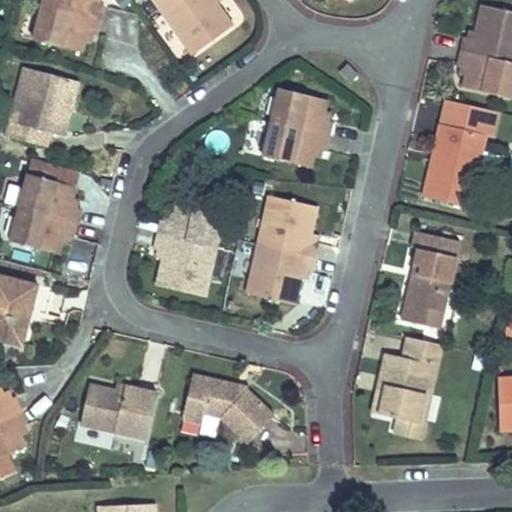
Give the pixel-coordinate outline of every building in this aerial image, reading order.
[(43,0),(40,13),(30,44),(77,59),(82,42),(93,45),(102,16),(91,12),(94,0),(43,0)] [(148,0),(161,16),(191,57),(235,25),(217,0),(148,0)] [(511,98),(511,91),(511,9),(478,2),(470,36),(461,34),(454,63),(464,65),(459,86),(511,98)] [(360,73),(348,63),(341,72),(353,82),(360,73)] [(42,153),(46,139),(52,113),(67,117),(74,87),(20,75),(4,144),(42,153)] [(276,124),(268,154),(311,165),(317,146),(328,149),(336,119),(324,117),(330,97),(287,86),(276,124)] [(52,113),(46,139),(61,142),(67,117),(52,113)] [(441,121),(424,195),(474,207),(491,133),(441,121)] [(223,130),(206,137),(212,153),(230,145),(223,130)] [(18,211),(10,243),(57,256),(63,237),(72,240),(79,215),(69,212),(81,175),(34,163),(18,211)] [(271,196),(259,250),(248,294),(299,305),(306,272),(317,274),(323,246),(313,245),(321,207),(271,196)] [(208,297),(218,251),(227,214),(177,203),(173,222),(162,220),(156,249),(166,251),(158,285),(208,297)] [(424,284),(412,282),(404,321),(427,326),(430,309),(444,311),(460,238),(416,228),(412,248),(419,250),(416,266),(426,268),(424,284)] [(416,266),(412,282),(424,284),(426,268),(416,266)] [(0,345),(22,351),(28,326),(19,324),(22,311),(32,314),(37,288),(0,279),(0,345)] [(19,324),(28,326),(32,314),(22,311),(19,324)] [(440,344),(405,337),(400,359),(382,356),(376,387),(383,389),(377,416),(393,419),(414,423),(426,366),(435,367),(440,344)] [(414,423),(393,419),(391,436),(419,442),(435,367),(426,366),(414,423)] [(195,377),(187,412),(222,419),(247,445),(275,419),(252,394),(244,401),(230,385),(195,377)] [(233,383),(230,385),(244,401),(252,394),(252,387),(233,383)] [(511,383),(499,385),(500,430),(511,429),(511,383)] [(122,388),(120,397),(129,399),(131,390),(122,388)] [(129,399),(120,397),(92,391),(85,425),(151,441),(160,397),(131,390),(129,399)] [(0,396),(0,456),(22,448),(14,429),(23,424),(12,398),(2,402),(0,396)] [(222,419),(187,412),(185,424),(219,432),(222,419)] [(118,440),(116,452),(143,455),(145,444),(118,440)] [(97,501),(97,511),(153,511),(152,499),(97,501)]
